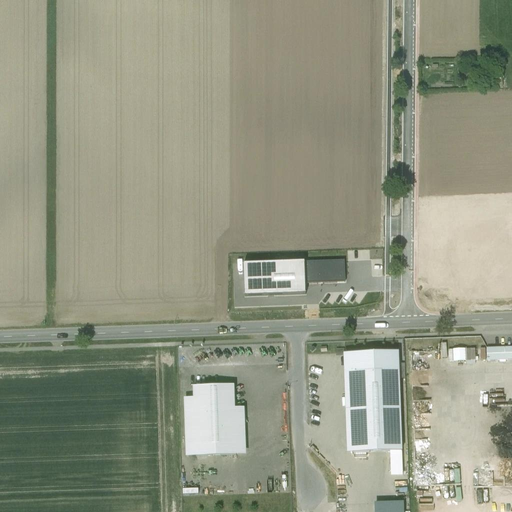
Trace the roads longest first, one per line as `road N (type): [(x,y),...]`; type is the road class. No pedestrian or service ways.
road 1 (residential): [(404,323),(407,0)]
road 2 (tertiary): [(296,327),(0,337)]
road 3 (residential): [(296,327),(307,488)]
